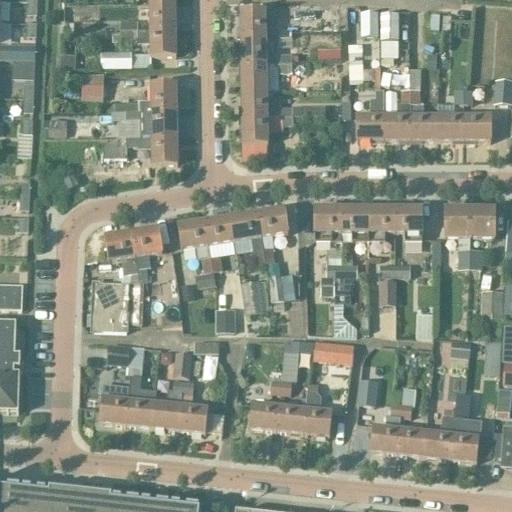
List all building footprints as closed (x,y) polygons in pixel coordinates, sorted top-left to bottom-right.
[(174,0),(148,0),(149,8),(175,8),(174,0)] [(36,7),(27,6),(26,20),(36,20),(36,7)] [(149,34),(175,34),(175,8),(149,8),(149,34)] [(298,8),(298,28),(338,28),(338,8),(298,8)] [(239,43),(265,43),(265,16),(239,16),(239,43)] [(377,17),(361,17),(361,42),(377,41),(377,17)] [(381,45),(381,62),(397,62),(397,45),(397,17),(381,17),(381,45)] [(119,25),(119,35),(138,35),(138,25),(119,25)] [(35,42),(36,27),(26,27),(25,42),(35,42)] [(138,35),(119,35),(119,44),(137,44),(137,48),(149,48),(149,58),(149,62),(175,61),(175,34),(149,34),(138,35)] [(239,43),(240,70),(266,69),(265,43),(239,43)] [(360,48),(348,49),(348,56),(360,56),(360,48)] [(6,49),(6,65),(12,65),(24,65),(34,66),(35,50),(6,49)] [(329,64),(328,55),(317,55),(317,64),(329,64)] [(131,57),(100,57),(100,72),(131,72),(131,59),(131,57)] [(277,69),(292,69),(291,59),(277,59),(277,69)] [(437,59),(427,59),(426,73),(436,73),(437,59)] [(74,73),(74,61),(60,61),(60,73),(74,73)] [(24,65),(24,84),(34,84),(34,66),(24,65)] [(266,69),(240,70),(240,96),(266,96),(266,69)] [(292,78),(292,69),(277,69),(277,79),(292,78)] [(410,95),(410,147),(436,147),(436,121),(423,121),(423,107),(420,107),(419,95),(420,95),(420,73),(410,73),(410,95)] [(83,79),(83,92),(103,92),(103,80),(83,79)] [(492,109),(511,110),(511,101),(511,84),(494,84),(492,109)] [(24,89),(23,103),(33,104),(33,89),(24,89)] [(138,107),(114,108),(114,117),(125,117),(138,117),(139,117),(150,117),(176,116),(176,89),(150,90),(150,105),(138,105),(138,107)] [(383,121),(383,95),(373,95),(374,108),(369,108),(369,121),(356,121),(356,147),(383,147),(383,121)] [(396,108),(396,121),(383,121),(383,147),(410,147),(410,95),(400,95),(400,106),(397,106),(397,108),(396,108)] [(463,109),(463,95),(453,95),(453,109),(463,109)] [(472,95),(463,95),(463,109),(472,109),(472,95)] [(266,96),(240,96),(241,123),(267,122),(277,122),(277,108),(266,108),(266,96)] [(33,104),(23,103),(22,118),(32,118),(33,104)] [(343,122),(351,122),(351,106),(343,106),(343,122)] [(341,121),(341,108),(324,108),(324,112),(324,117),(324,121),(341,121)] [(278,122),(293,122),(292,112),(278,112),(278,122)] [(304,121),(324,121),(324,117),(324,112),(304,112),(304,121)] [(138,117),(125,117),(125,126),(139,125),(139,143),(151,143),(177,143),(176,116),(150,117),(139,117),(138,117)] [(436,121),(436,147),(463,147),(463,121),(436,121)] [(463,121),(463,147),(490,147),(490,121),(463,121)] [(267,122),(241,123),(241,150),(267,149),(267,122)] [(293,131),(293,122),(278,122),(279,131),(293,131)] [(31,140),(32,125),(22,125),(22,139),(31,140)] [(42,142),(42,143),(47,143),(47,142),(63,142),(63,126),(42,126),(42,142)] [(106,148),(103,151),(103,163),(126,163),(126,164),(136,164),(136,152),(139,152),(139,153),(151,153),(151,170),(177,170),(177,143),(151,143),(139,143),(139,144),(113,144),(106,148)] [(68,194),(77,189),(72,181),(64,185),(68,194)] [(20,186),(19,201),(29,201),(30,187),(20,186)] [(29,201),(19,201),(19,215),(28,216),(29,201)] [(260,243),(261,247),(262,254),(264,269),(274,267),(271,253),(273,253),(272,241),(287,239),(283,213),(256,217),(260,243)] [(314,238),(314,246),(331,246),(341,246),(341,238),(341,213),(314,213),(314,238)] [(341,213),(341,238),(351,238),(351,246),(367,246),(367,213),(341,213)] [(367,213),(367,246),(384,246),(384,238),(394,238),(394,213),(367,213)] [(394,213),(394,238),(404,238),(404,246),(421,246),(421,213),(394,213)] [(469,243),(469,213),(444,213),(444,244),(458,243),(458,254),(456,254),(457,275),(469,275),(469,255),(469,243)] [(494,243),(494,213),(469,213),(469,243),(494,243)] [(256,217),(230,221),(234,247),(249,245),(251,256),(253,256),(262,254),(261,247),(260,243),(256,217)] [(230,221),(204,226),(208,251),(234,247),(230,221)] [(28,223),(18,222),(18,237),(27,237),(28,223)] [(208,251),(204,226),(177,230),(181,256),(195,253),(197,265),(202,264),(210,263),(208,251)] [(158,233),(131,237),(139,288),(141,288),(148,286),(146,272),(150,272),(148,261),(162,259),(158,233)] [(129,289),(127,328),(139,329),(141,288),(139,288),(131,237),(104,241),(108,267),(121,265),(123,281),(128,280),(129,289)] [(264,269),(262,254),(253,256),(255,270),(264,269)] [(469,255),(469,275),(481,275),(481,255),(469,255)] [(511,258),(504,258),(503,270),(511,270),(511,258)] [(220,261),(210,263),(212,277),(222,275),(220,261)] [(204,278),(212,277),(210,263),(202,264),(204,278)] [(327,269),(325,269),(326,283),(333,283),(341,283),(341,269),(327,269)] [(333,301),(333,309),(342,309),(351,309),(351,308),(351,283),(353,283),(357,283),(357,269),(341,269),(341,283),(333,283),(333,297),(333,301)] [(394,283),(394,269),(378,269),(378,283),(394,283)] [(394,269),(394,283),(409,283),(410,269),(394,269)] [(212,277),(204,278),(206,292),(214,290),(212,277)] [(280,280),(267,282),(271,307),(284,305),(280,280)] [(333,301),(333,297),(333,283),(325,283),(320,283),(320,301),(333,301)] [(378,285),(378,311),(396,311),(396,286),(378,285)] [(264,317),(260,286),(240,289),(244,320),(264,317)] [(127,328),(129,289),(129,288),(96,287),(93,336),(127,338),(127,328)] [(0,289),(0,314),(21,315),(22,290),(0,289)] [(191,289),(181,290),(183,304),(193,302),(191,289)] [(511,289),(504,289),(503,301),(511,301),(511,289)] [(479,329),(501,330),(503,296),(481,295),(479,329)] [(333,309),(333,342),(335,342),(356,342),(356,334),(342,322),(342,316),(342,309),(333,309)] [(217,337),(233,337),(233,315),(217,315),(217,337)] [(0,416),(17,417),(18,378),(13,378),(14,371),(19,372),(19,359),(14,359),(15,328),(0,327),(0,416)] [(431,331),(416,331),(415,343),(431,343),(431,331)] [(511,331),(504,331),(502,366),(504,366),(509,367),(511,367),(511,331)] [(298,356),(299,346),(285,345),(284,355),(298,356)] [(315,345),(313,365),(333,367),(335,347),(315,345)] [(193,347),(193,359),(218,359),(218,346),(193,347)] [(449,360),(469,361),(470,347),(451,346),(449,360)] [(487,346),(486,361),(500,362),(501,347),(487,346)] [(108,349),(106,369),(107,369),(123,370),(125,370),(127,371),(129,351),(125,350),(109,349),(108,349)] [(125,370),(124,380),(131,380),(130,386),(129,392),(129,394),(128,405),(125,430),(152,433),(154,408),(155,396),(140,395),(141,381),(144,352),(134,351),(129,351),(127,371),(125,370)] [(162,357),(161,366),(167,367),(171,364),(172,358),(162,357)] [(192,360),(175,357),(172,382),(189,384),(192,360)] [(272,365),(271,385),(280,386),(281,386),(283,370),(283,367),(272,365)] [(509,367),(504,366),(502,391),(511,391),(511,367),(509,367)] [(281,386),(292,387),(296,388),(297,372),(283,370),(281,386)] [(178,436),(183,386),(173,385),(172,395),(168,394),(166,409),(154,408),(152,433),(178,436)] [(280,400),(281,386),(280,386),(271,385),(269,398),(280,400)] [(359,385),(356,410),(374,412),(377,386),(359,385)] [(193,387),(183,386),(178,436),(205,439),(207,414),(191,412),(193,387)] [(292,387),(281,386),(280,400),(290,401),(292,387)] [(101,403),(98,428),(125,430),(128,405),(129,394),(129,392),(102,389),(101,403)] [(307,389),(304,414),(302,439),(329,442),(331,417),(318,416),(320,400),(318,397),(317,397),(317,390),(307,389)] [(498,394),(496,422),(509,423),(511,395),(498,394)] [(454,415),(449,465),(476,468),(478,443),(480,427),(464,425),(465,416),(465,414),(470,411),(471,400),(456,398),(454,415)] [(441,439),(425,437),(422,462),(449,465),(455,402),(454,415),(444,414),(441,439)] [(249,433),(276,436),(278,411),(251,408),(249,433)] [(400,423),(402,409),(391,408),(390,421),(390,422),(400,423)] [(402,409),(400,423),(410,424),(412,410),(405,409),(402,409)] [(278,411),(276,436),(302,439),(304,414),(278,411)] [(396,459),(399,434),(372,431),(369,456),(396,459)] [(511,431),(503,431),(503,438),(494,437),(492,462),(501,462),(500,471),(511,472),(511,474),(511,431)] [(425,437),(399,434),(396,459),(422,462),(425,437)] [(0,511),(183,511),(171,511),(171,507),(138,503),(138,507),(68,500),(62,499),(0,491),(0,511)]
